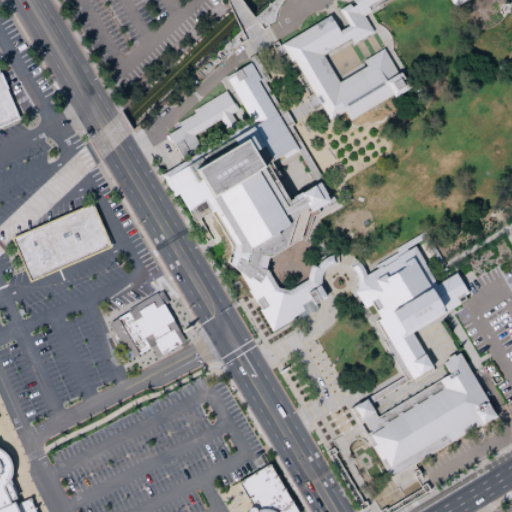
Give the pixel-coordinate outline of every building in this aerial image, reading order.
[(409,87),(398,70),(396,71),(382,47),(360,59),(364,65),(337,81),(321,54),(348,39),(350,44),(372,31),(363,15),(370,11),(366,5),(374,0),(448,0),(453,7),(465,0),(349,0),(353,5),(349,8),(347,4),(337,10),(345,25),(338,29),(328,13),(277,43),(288,62),(291,60),(326,120),(342,111),(347,120),(390,95),(391,98),(409,87)] [(329,254),(332,263),(327,265),(323,267),(320,270),(322,274),(315,282),(325,300),(311,307),(307,301),(300,305),(302,311),(291,318),(292,319),(269,332),(256,311),(265,307),(259,296),(255,298),(256,301),(252,303),(244,290),(247,289),(238,276),(225,265),(228,245),(210,211),(206,214),(201,203),(185,212),(175,195),(171,197),(158,174),(180,162),(190,157),(201,150),(228,137),(239,130),(262,119),(239,79),(234,81),(229,72),(248,61),(258,80),(255,81),(276,115),(284,110),(293,124),(284,130),(297,150),(266,167),(285,199),(316,181),(328,200),(306,213),(300,240),(266,259),(265,270),(275,287),(284,290),(304,280),(307,265),(315,266),(316,262),(321,259),(325,256),(329,254)] [(0,73),(19,120),(0,128),(0,73)] [(170,144),(164,133),(177,125),(175,121),(191,112),(189,109),(224,90),(236,111),(230,114),(239,130),(228,137),(218,119),(192,134),(201,150),(190,157),(180,139),(170,144)] [(170,144),(180,139),(190,157),(180,162),(170,144)] [(30,283),(12,241),(92,207),(110,248),(30,283)] [(431,368),(408,381),(372,319),(377,317),(369,303),(361,308),(352,292),(352,287),(355,281),(355,277),(354,274),(352,271),(348,269),(356,261),(358,264),(360,268),(362,271),(363,275),(412,246),(433,284),(454,272),(467,294),(461,296),(460,294),(454,297),(458,306),(409,333),(431,368)] [(147,348),(136,355),(113,319),(160,289),(164,296),(169,303),(162,307),(184,341),(154,360),(147,348)] [(388,478),(495,418),(457,352),(439,362),(447,375),(374,416),(364,398),(348,407),(388,478)] [(249,505),(235,482),(267,463),(296,511),(242,511),(249,505)] [(0,511),(36,511),(30,500),(14,507),(0,473),(0,511)]
